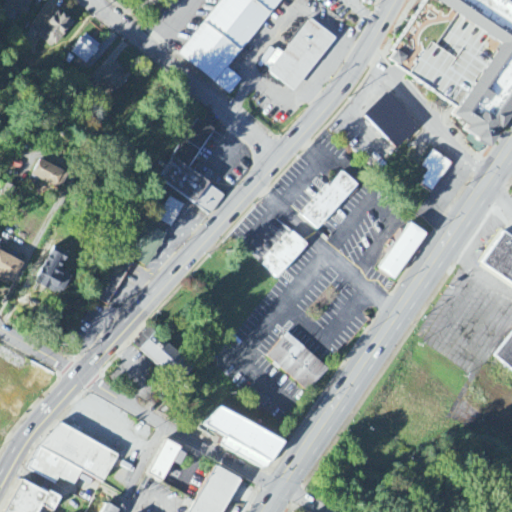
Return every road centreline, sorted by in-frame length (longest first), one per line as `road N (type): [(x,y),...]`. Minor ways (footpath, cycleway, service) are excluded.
road 1 (trunk): [(400,0),(334,102),(78,376),(17,445),(2,475)]
road 2 (trunk): [(270,511),(511,151)]
road 3 (residential): [(285,158),(89,0)]
road 4 (residential): [(281,492),(78,376)]
